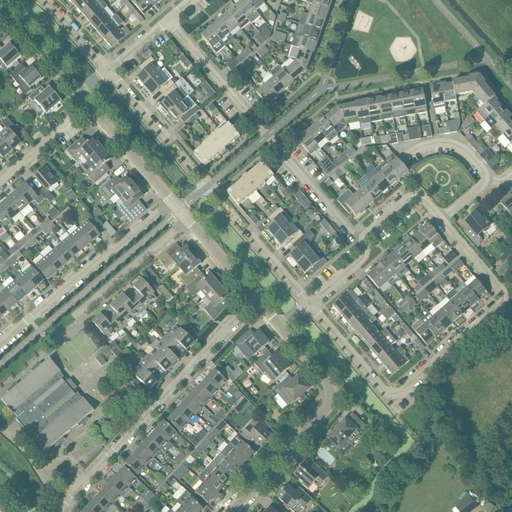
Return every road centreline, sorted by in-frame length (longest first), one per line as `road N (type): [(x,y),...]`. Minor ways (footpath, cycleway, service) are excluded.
road 1 (residential): [(60,511),(254,298)]
road 2 (residential): [(391,394),(503,299),(441,220)]
road 3 (unclassified): [(231,511),(329,402),(326,381),(280,328)]
road 4 (residential): [(0,344),(172,201)]
road 5 (residential): [(186,218),(75,314)]
road 6 (unclassified): [(88,105),(172,201)]
road 7 (residential): [(391,394),(308,304)]
road 8 (residential): [(363,240),(280,152)]
